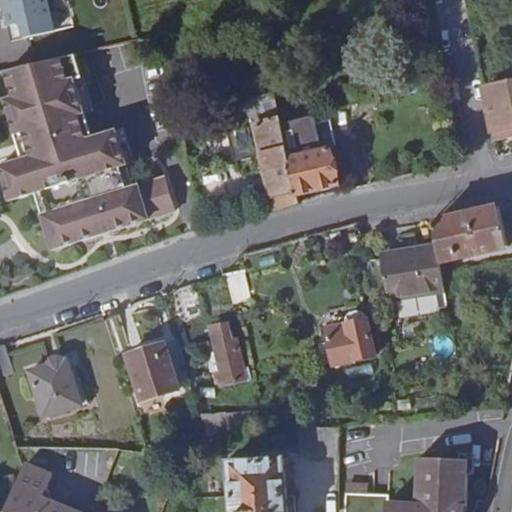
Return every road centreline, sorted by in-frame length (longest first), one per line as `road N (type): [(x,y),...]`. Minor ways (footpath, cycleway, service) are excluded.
road 1 (unclassified): [(486,182),(279,224),(0,315)]
road 2 (residential): [(486,182),(450,0)]
